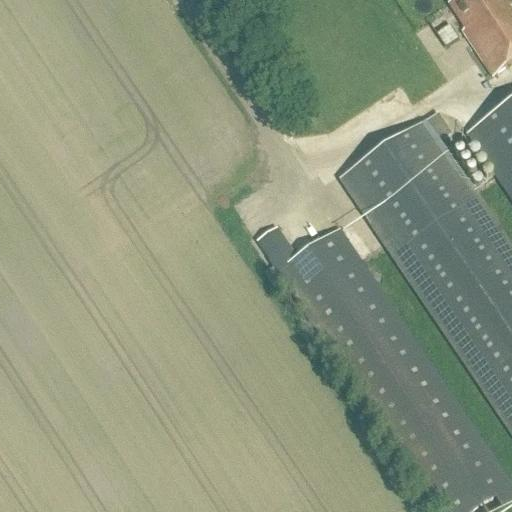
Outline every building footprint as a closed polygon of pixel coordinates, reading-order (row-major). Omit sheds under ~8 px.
[(458,0),(448,7),(464,32),(460,34),(492,81),(511,67),(511,5),(508,0),(458,0)] [(430,25),(448,49),(462,39),(444,15),(430,25)] [(511,108),(468,138),(511,203),(511,108)] [(511,437),(511,253),(440,146),(451,139),(438,120),(427,127),(342,184),(511,437)] [(436,511),(504,511),(511,507),(511,491),(340,235),(298,264),(278,233),(258,246),(436,511)]
